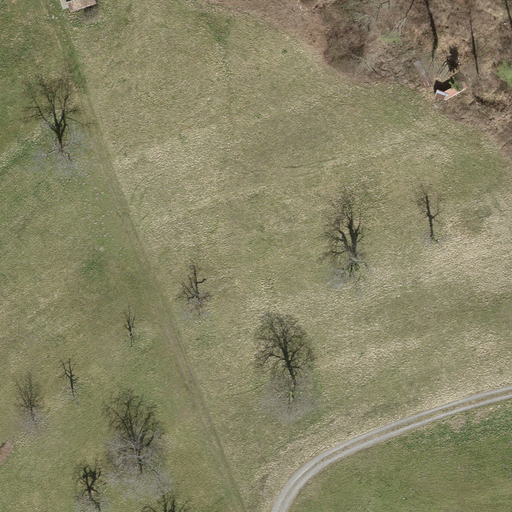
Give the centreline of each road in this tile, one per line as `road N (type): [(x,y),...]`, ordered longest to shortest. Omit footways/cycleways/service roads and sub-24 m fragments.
road 1 (track): [(49,0),(240,511)]
road 2 (track): [(279,511),(300,477),(325,457),(511,391)]
